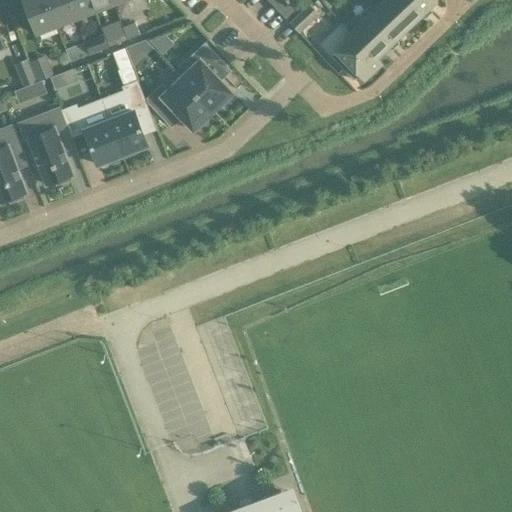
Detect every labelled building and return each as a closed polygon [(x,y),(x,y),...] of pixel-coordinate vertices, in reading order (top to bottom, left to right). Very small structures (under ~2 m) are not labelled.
[(56,26),(46,0),(23,0),(36,33),(56,26)] [(68,0),(46,0),(56,26),(75,18),(68,0)] [(90,0),(68,0),(75,18),(94,11),(90,0)] [(111,0),(90,0),(94,11),(113,3),(111,0)] [(268,0),(286,18),(294,11),(283,0),(268,0)] [(384,0),(351,32),(342,23),(320,43),(333,57),(338,52),(348,62),(343,68),(354,79),(359,74),(364,79),(381,63),(376,58),(388,46),(391,50),(399,42),(396,39),(421,15),(424,18),(432,11),(429,7),(436,1),(435,0),(384,0)] [(290,23),(299,32),(319,13),(310,4),(290,23)] [(123,26),(123,28),(127,38),(147,31),(142,19),(123,26)] [(127,39),(123,29),(122,27),(119,20),(101,27),(103,34),(108,46),(116,44),(127,39)] [(103,34),(84,41),(89,54),(108,47),(103,34)] [(89,54),(84,41),(65,49),(70,61),(89,54)] [(188,77),(216,107),(219,105),(222,107),(231,98),(229,95),(232,92),(216,75),(226,65),(206,43),(188,59),(197,69),(188,77)] [(113,52),(120,69),(132,64),(125,47),(113,52)] [(125,47),(132,64),(133,67),(139,61),(125,47)] [(33,70),(38,81),(42,79),(51,76),(53,75),(49,63),(33,70)] [(19,75),(23,87),(27,85),(36,81),(32,70),(19,75)] [(59,73),(53,75),(51,76),(56,89),(64,86),(59,73)] [(206,117),(216,107),(188,77),(171,93),(161,82),(146,97),(148,103),(166,122),(176,112),(193,130),(196,126),(198,129),(208,120),(206,117)] [(42,79),(38,81),(36,81),(27,85),(32,98),(47,92),(42,79)] [(124,90),(101,99),(122,154),(147,145),(134,112),(147,107),(137,81),(123,86),(124,90)] [(98,164),(122,154),(101,99),(78,108),(76,104),(62,110),(72,136),(85,131),(98,164)] [(60,106),(35,116),(41,132),(28,137),(34,153),(31,154),(36,168),(40,167),(46,184),(55,180),(57,184),(70,179),(69,175),(72,174),(56,132),(68,127),(60,106)] [(24,197),(22,193),(26,192),(11,153),(22,149),(13,125),(0,129),(0,201),(9,198),(10,202),(24,197)] [(260,410),(237,419),(244,437),(267,427),(260,410)] [(289,511),(285,502),(266,510),(261,497),(232,509),(232,511),(289,511)] [(309,502),(312,511),(318,511),(314,501),(309,502)]
